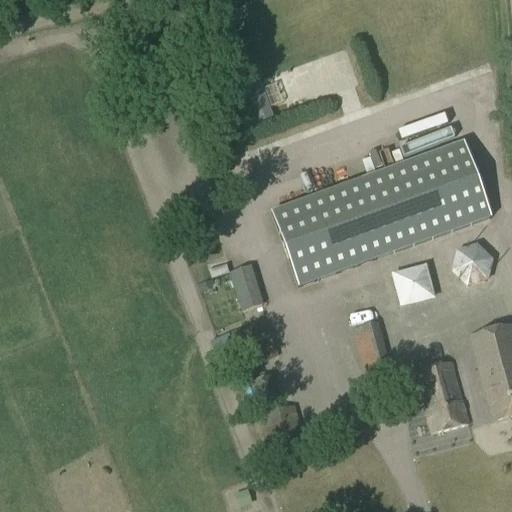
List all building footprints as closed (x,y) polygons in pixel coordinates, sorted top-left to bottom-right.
[(257,81),(241,87),(256,125),(271,119),(257,81)] [(463,143),(271,213),(299,289),(491,219),(463,143)] [(466,291),(488,284),(493,263),(477,247),(455,254),(450,275),(466,291)] [(399,311),(434,302),(425,268),(390,277),(399,311)] [(242,318),(264,311),(250,269),(229,276),(242,318)] [(243,372),(276,358),(261,322),(227,336),(243,372)] [(376,326),(352,333),(370,394),(394,387),(376,326)] [(491,423),(511,417),(511,333),(511,329),(468,340),(491,423)] [(431,435),(467,426),(451,364),(414,374),(431,435)] [(281,413),(272,378),(250,383),(268,449),(301,440),(293,410),(281,413)]
